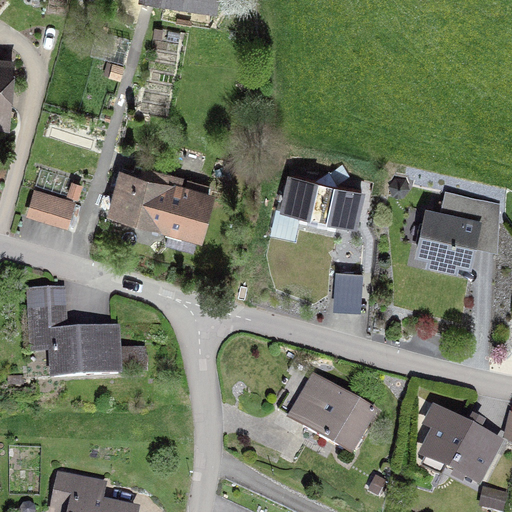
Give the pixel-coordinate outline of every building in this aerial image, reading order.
[(155,0),(215,10),(216,0),(155,0)] [(0,124),(7,125),(12,63),(0,61),(0,124)] [(127,155),(111,209),(154,222),(149,240),(192,252),(208,197),(149,181),(154,162),(127,155)] [(291,175),(283,209),(300,213),(299,221),(335,229),(336,221),(353,225),(361,191),(337,185),(329,172),(315,180),(291,175)] [(74,205),(36,193),(29,215),(67,227),(74,205)] [(478,222),(427,211),(418,253),(431,256),(429,262),(454,268),(456,261),(469,264),(478,222)] [(361,276),(337,275),(335,309),(359,311),(361,276)] [(142,350),(116,351),(115,329),(63,332),(62,290),(31,292),(33,334),(52,333),(54,376),(118,373),(117,370),(143,369),(142,350)] [(304,424),(302,426),(350,454),(375,412),(314,376),(306,391),(293,383),(278,409),(304,424)] [(425,455),(477,482),(497,445),(478,434),(481,426),(477,420),(472,421),(467,429),(444,417),(425,455)] [(98,504),(102,485),(60,476),(53,511),(56,511),(135,511),(98,504)]
